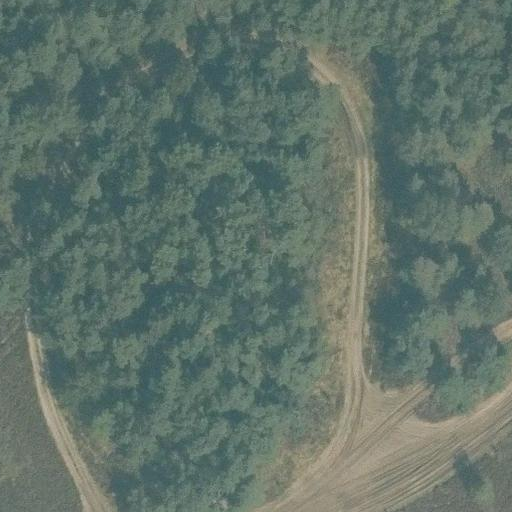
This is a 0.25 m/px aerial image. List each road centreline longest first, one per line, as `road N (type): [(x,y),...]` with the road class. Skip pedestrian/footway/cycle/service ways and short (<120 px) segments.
road 1 (track): [(362,472),(363,174),(320,71),(241,41),(139,68),(46,160),(19,288),(55,428),(95,511)]
road 2 (track): [(278,511),(511,402)]
